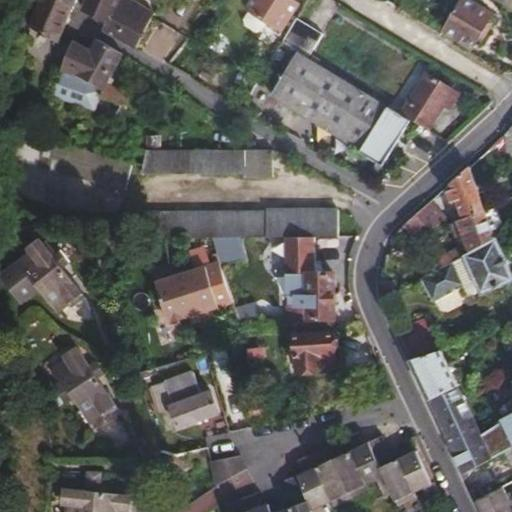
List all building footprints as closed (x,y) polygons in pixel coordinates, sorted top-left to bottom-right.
[(72,6),(60,0),(43,0),(30,27),(58,41),(62,34),(72,6)] [(138,5),(130,0),(86,0),(83,9),(108,21),(104,29),(136,49),(152,21),(135,10),(138,5)] [(303,1),(301,0),(256,0),(252,6),(256,9),(249,18),(250,24),(262,31),(267,29),(274,20),(287,28),(303,1)] [(495,13),(473,0),(462,0),(447,29),(476,47),(495,13)] [(304,52),(309,55),(322,34),(299,20),(285,41),(304,52)] [(92,51),(76,42),(63,73),(76,76),(104,90),(103,95),(141,110),(144,99),(109,85),(125,55),(100,38),(92,51)] [(304,52),(277,96),(384,162),(411,118),(405,114),(309,55),(304,52)] [(431,72),(405,114),(411,118),(430,130),(447,103),(452,107),(462,91),(431,72)] [(133,164),(16,134),(10,160),(127,190),(133,164)] [(274,149),(148,151),(143,174),(246,172),(246,175),(275,175),(274,149)] [(459,201),(465,219),(487,209),(473,164),(453,182),(455,189),(450,191),(453,203),(459,201)] [(438,196),(419,213),(421,217),(424,221),(428,224),(433,218),(431,212),(441,201),(438,196)] [(462,219),(456,221),(461,237),(467,235),(470,243),(442,258),(445,266),(468,253),(497,238),(504,234),(496,205),(487,209),(465,219),(462,219)] [(269,214),(138,215),(138,238),(342,237),(341,210),(269,210),(269,214)] [(421,217),(419,213),(406,225),(415,236),(428,224),(424,221),(421,217)] [(511,267),(497,238),(468,253),(490,297),(511,285),(511,267)] [(45,287),(64,312),(89,293),(68,266),(76,260),(66,247),(58,253),(47,239),(22,258),(31,270),(23,276),(36,293),(45,287)] [(235,306),(229,279),(213,283),(209,264),(159,275),(169,320),(235,306)] [(289,304),(289,326),(313,324),(314,316),(338,316),(336,271),(288,272),(289,295),(300,295),(300,304),(289,304)] [(289,295),(289,304),(300,304),(300,295),(289,295)] [(400,330),(413,357),(443,347),(432,317),(400,330)] [(300,332),(301,367),(334,366),(334,368),(335,369),(337,369),(338,331),(300,332)] [(443,347),(413,357),(465,470),(511,446),(511,433),(506,420),(484,433),(473,410),(461,413),(452,395),(464,391),(443,347)] [(76,396),(93,423),(120,405),(101,377),(109,372),(100,358),(92,363),(82,348),(55,366),(63,378),(55,383),(67,402),(76,396)] [(177,386),(162,391),(168,408),(172,406),(179,427),(221,412),(213,390),(190,398),(182,377),(174,380),(177,386)] [(360,431),(330,445),(356,497),(372,490),(369,484),(379,479),(386,494),(395,489),(373,440),(366,443),(360,431)] [(395,431),(373,440),(395,489),(402,505),(419,496),(417,491),(427,486),(435,500),(440,498),(417,450),(407,454),(395,431)] [(305,473),(302,474),(315,511),(322,511),(320,506),(333,500),(335,505),(356,497),(330,445),(300,458),(305,473)] [(239,457),(214,471),(216,484),(245,468),(239,457)] [(511,468),(473,487),(478,498),(505,485),(511,481),(511,468)] [(284,502),(270,507),(271,511),(315,511),(302,474),(287,480),(296,505),(287,508),(284,502)] [(136,511),(138,494),(103,490),(103,480),(89,480),(89,488),(72,487),(69,511),(136,511)] [(478,498),(484,511),(511,511),(511,496),(511,497),(505,485),(478,498)] [(262,491),(229,502),(232,511),(271,511),(270,507),(269,504),(267,505),(262,491)]
